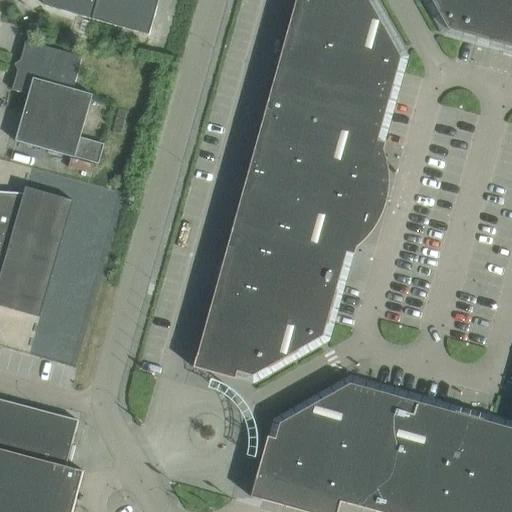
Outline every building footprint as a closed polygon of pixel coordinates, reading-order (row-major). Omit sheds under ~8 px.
[(41,0),(45,6),(91,19),(91,20),(93,20),(149,36),(158,0),(41,0)] [(323,336),(346,253),(354,255),(356,248),(365,240),(372,230),(379,220),(384,209),(387,198),(388,186),(388,174),(386,162),(383,150),(385,143),(377,141),(400,57),(367,0),(295,0),(193,368),(235,380),(237,372),(252,376),(323,336)] [(511,0),(431,0),(448,30),(511,48),(511,0)] [(82,57),(26,41),(12,90),(28,95),(15,141),(75,158),(98,165),(104,145),(80,138),(93,95),(73,90),(82,57)] [(0,306),(39,317),(73,201),(26,188),(24,194),(0,192),(0,306)] [(511,511),(511,429),(350,384),(280,424),(276,439),(268,437),(256,479),(251,497),(303,511),(337,511),(340,502),(375,511),(511,511)] [(0,511),(72,511),(83,471),(66,466),(78,421),(0,399),(0,511)]
